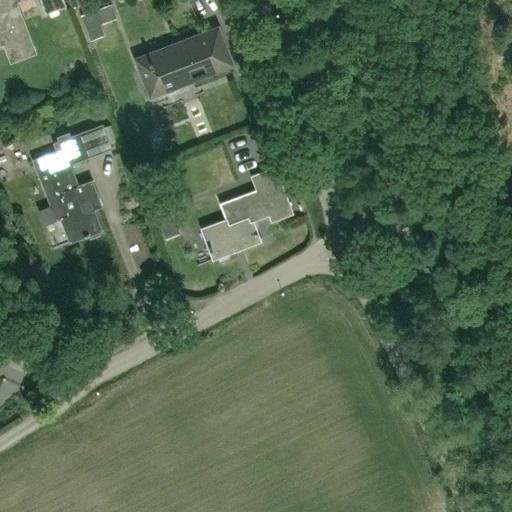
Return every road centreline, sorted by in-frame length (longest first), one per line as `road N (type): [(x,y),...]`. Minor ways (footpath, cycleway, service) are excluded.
road 1 (tertiary): [(466,511),(344,243)]
road 2 (unclassified): [(93,375),(133,361),(344,243)]
road 3 (tertiary): [(344,243),(250,0)]
